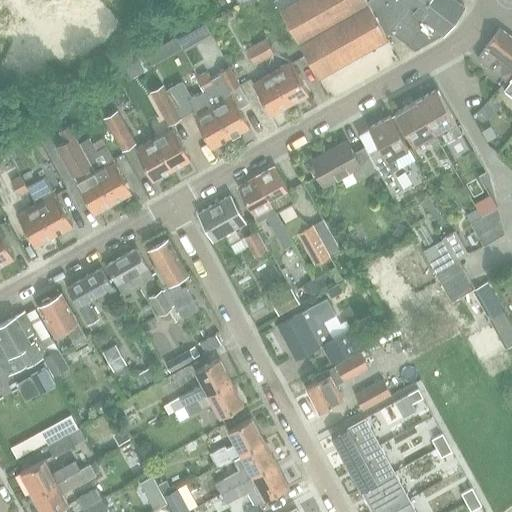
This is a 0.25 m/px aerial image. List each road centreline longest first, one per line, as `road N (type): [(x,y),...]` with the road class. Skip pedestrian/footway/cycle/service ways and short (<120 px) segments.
road 1 (tertiary): [(171,204),(452,47),(502,0)]
road 2 (residential): [(338,511),(171,204)]
road 3 (tertiary): [(0,303),(171,204)]
